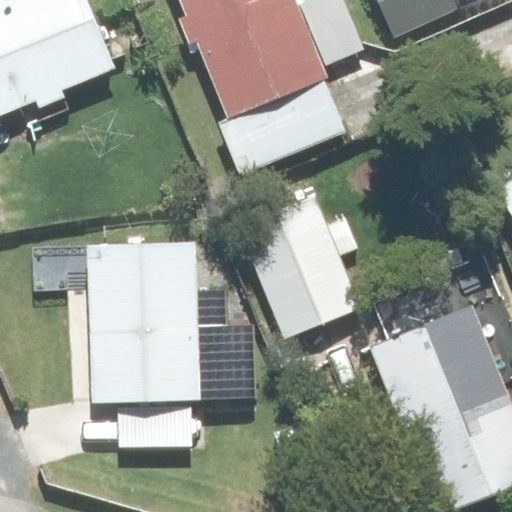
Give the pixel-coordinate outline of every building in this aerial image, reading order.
[(10,0),(0,4),(0,119),(32,107),(35,114),(62,103),(59,96),(106,77),(75,0),(10,0)] [(173,0),(182,21),(173,25),(184,51),(193,47),(223,120),(323,80),(289,0),(173,0)] [(453,0),(370,0),(390,44),(460,14),(453,0)] [(511,228),(511,184),(491,199),(511,228)] [(307,194),(232,229),(285,346),(360,311),(337,259),(361,248),(346,215),(322,226),(307,194)] [(479,242),(447,256),(467,304),(500,290),(479,242)] [(188,248),(81,252),(88,411),(194,406),(188,248)] [(511,415),(473,314),(366,354),(426,511),(459,511),(511,492),(511,415)]
